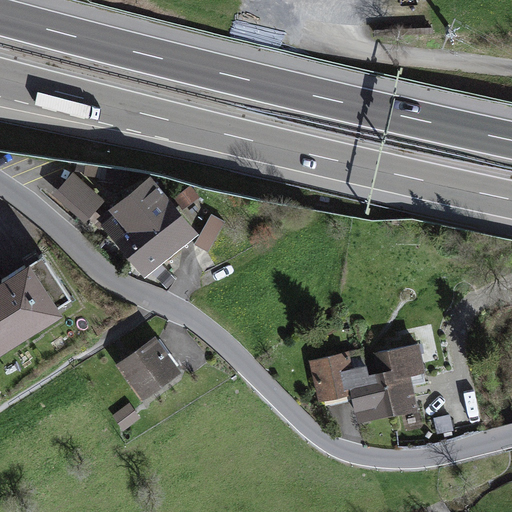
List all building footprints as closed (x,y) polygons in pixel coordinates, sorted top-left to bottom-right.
[(74,173),(54,195),(85,223),(105,201),(74,173)] [(114,216),(101,226),(144,278),(198,234),(150,176),(109,210),(114,216)] [(191,185),(174,198),(183,210),(200,197),(191,185)] [(226,223),(212,215),(195,245),(209,252),(226,223)] [(44,253),(0,281),(0,356),(63,316),(58,309),(73,299),(44,253)] [(156,336),(116,365),(143,401),(182,372),(156,336)] [(349,353),(309,361),(317,403),(350,396),(356,425),(419,412),(412,376),(426,373),(420,344),(374,353),(378,373),(369,375),(367,366),(352,369),(349,353)] [(140,418),(129,403),(112,416),(124,431),(140,418)]
